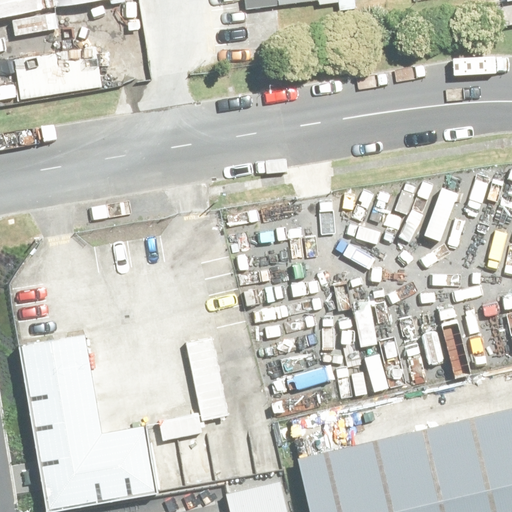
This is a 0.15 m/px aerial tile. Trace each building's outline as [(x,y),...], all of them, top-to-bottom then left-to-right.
[(0,0),(0,8),(46,0),(0,0)] [(0,104),(101,88),(95,49),(16,62),(20,82),(0,85),(0,104)] [(76,330),(8,341),(34,504),(41,503),(141,488),(131,422),(91,428),(76,330)] [(511,511),(511,403),(300,456),(304,469),(314,511),(511,511)] [(229,428),(186,436),(195,484),(238,476),(229,428)] [(305,511),(300,490),(204,511),(305,511)]
